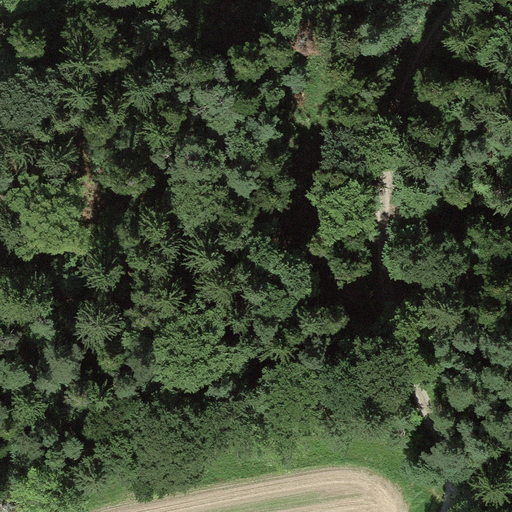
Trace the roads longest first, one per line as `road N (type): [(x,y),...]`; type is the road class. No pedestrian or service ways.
road 1 (track): [(475,0),(414,128),(395,267),(413,369),(449,470),(511,498)]
road 2 (track): [(446,479),(365,441),(326,432),(280,435),(62,506)]
